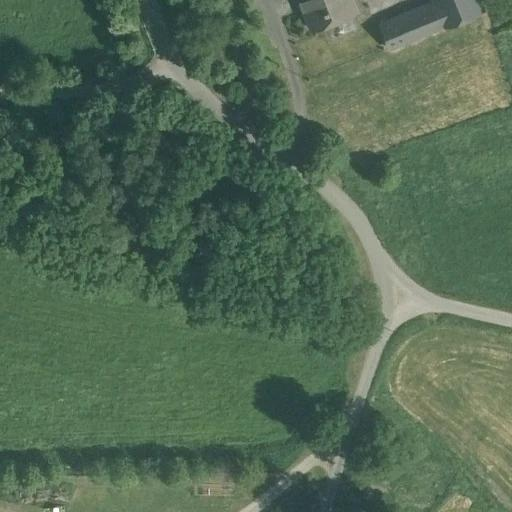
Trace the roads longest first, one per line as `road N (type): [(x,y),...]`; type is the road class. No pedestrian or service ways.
road 1 (track): [(172,66),(315,168),(370,228),(398,299)]
road 2 (track): [(398,299),(325,511)]
road 3 (track): [(172,66),(99,94),(0,90)]
road 4 (track): [(244,511),(348,430)]
